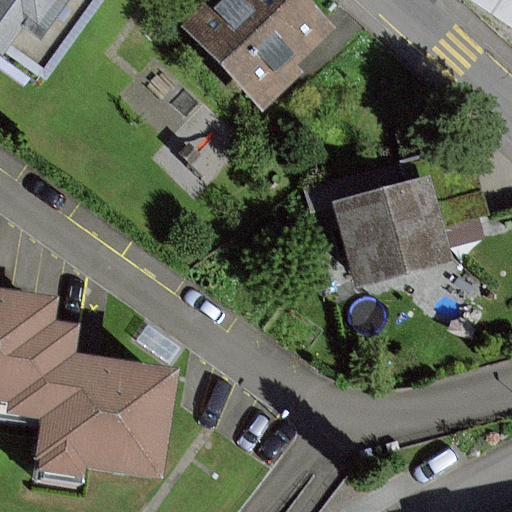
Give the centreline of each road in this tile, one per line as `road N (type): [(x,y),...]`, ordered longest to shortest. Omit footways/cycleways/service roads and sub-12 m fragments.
road 1 (residential): [(0,203),(256,387),(361,428),(511,395)]
road 2 (residential): [(511,109),(390,0)]
